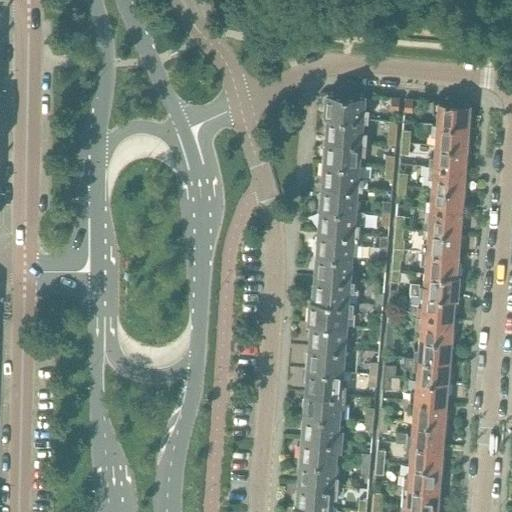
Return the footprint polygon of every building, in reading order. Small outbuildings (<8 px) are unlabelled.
[(364,108),(365,95),(327,92),(325,116),(363,119),(367,120),(368,108),(364,108)] [(398,110),(399,98),(391,97),(390,109),(398,110)] [(412,111),(413,99),(405,98),(404,110),(412,111)] [(436,122),(468,125),(471,122),(472,117),(469,114),(470,104),(434,101),(433,112),(437,112),(436,122)] [(327,129),(326,140),(365,143),(366,131),(362,131),(363,119),(325,116),(324,129),(327,129)] [(388,132),(387,144),(395,145),(396,133),(397,121),(389,120),(388,132)] [(420,121),(420,132),(436,133),(435,144),(469,147),(470,138),(468,135),(468,125),(436,122),(420,121)] [(402,142),(409,142),(410,130),(403,130),(402,142)] [(322,162),(325,163),(360,165),(361,152),(365,153),(365,143),(326,140),(326,147),(323,147),(322,162)] [(402,142),(401,154),(409,154),(409,142),(402,142)] [(465,168),(466,159),(469,157),(469,147),(435,144),(434,155),(430,155),(429,165),(465,168)] [(387,154),(386,167),(393,168),(394,155),(387,154)] [(321,175),(324,175),(323,185),(362,188),(363,177),(359,177),(360,165),(325,163),(322,162),(321,175)] [(432,176),(431,187),(466,190),(467,181),(464,178),(465,168),(429,165),(428,176),(432,176)] [(393,168),(386,167),(385,178),(393,179),(393,168)] [(398,184),(406,185),(407,173),(399,172),(398,184)] [(398,184),(397,196),(405,197),(406,185),(398,184)] [(361,198),(362,188),(323,185),(322,193),(319,193),(318,207),(321,207),(356,210),(357,198),(361,198)] [(461,211),(462,202),(465,199),(466,190),(431,187),(430,198),(426,198),(426,208),(461,211)] [(390,213),(391,201),(383,200),(382,212),(390,213)] [(318,207),(317,221),(320,221),(319,230),(358,234),(359,223),(363,223),(364,211),(356,210),(321,207),(318,207)] [(428,230),(460,232),(463,232),(463,223),(461,220),(461,211),(426,208),(425,218),(429,219),(428,230)] [(389,225),(390,213),(382,212),(381,224),(389,225)] [(395,227),(403,228),(404,215),(396,215),(395,227)] [(395,227),(393,248),(404,249),(404,240),(402,239),(403,228),(395,227)] [(316,239),(314,253),(317,253),(352,256),(360,257),(361,244),(357,244),(358,234),(319,230),(318,239),(316,239)] [(423,240),(422,251),(458,253),(459,244),(462,242),(463,232),(460,232),(428,230),(427,241),(423,240)] [(386,259),(387,247),(379,246),(378,258),(386,259)] [(392,258),(391,269),(399,270),(400,258),(403,258),(404,249),(393,248),(392,258)] [(425,261),(424,272),(459,275),(460,266),(457,263),(458,253),(422,251),(421,261),(425,261)] [(351,268),(352,256),(317,253),(314,253),(313,267),(316,267),(316,275),(354,278),(355,269),(351,268)] [(386,259),(378,258),(377,270),(385,271),(386,259)] [(391,269),(390,281),(398,282),(399,270),(391,269)] [(412,293),(423,294),(457,297),(459,275),(424,272),(424,283),(411,282),(410,293),(412,293)] [(312,285),(311,298),(349,301),(352,302),(357,302),(358,290),(353,289),(354,278),(316,275),(315,285),(312,285)] [(390,291),(389,303),(397,304),(398,291),(390,291)] [(382,305),(383,293),(375,292),(375,304),(382,305)] [(417,314),(453,317),(454,308),(457,306),(457,297),(423,294),(412,293),(411,304),(410,303),(409,314),(417,314)] [(352,302),(349,301),(311,298),(309,322),(347,325),(348,313),(352,313),(352,302)] [(420,325),(419,336),(451,339),(454,339),(455,330),(452,327),(453,317),(417,314),(416,325),(420,325)] [(381,328),(382,316),(374,315),(373,327),(381,328)] [(386,333),(394,334),(395,322),(387,321),(386,333)] [(346,337),(347,325),(309,322),(308,336),(311,336),(310,345),(349,348),(350,337),(346,337)] [(381,328),(373,327),(372,339),(380,340),(381,328)] [(386,333),(385,345),(393,346),(394,334),(386,333)] [(414,347),(414,357),(450,360),(450,351),(453,349),(454,339),(451,339),(419,336),(418,347),(414,347)] [(348,358),(349,348),(310,345),(309,354),(306,354),(305,368),(343,371),(344,358),(348,358)] [(405,356),(404,367),(417,368),(416,379),(448,381),(451,382),(451,373),(449,370),(450,360),(414,357),(405,356)] [(377,374),(378,362),(370,361),(369,373),(377,374)] [(383,376),(391,377),(392,365),(384,364),(383,376)] [(307,382),(306,391),(345,394),(346,383),(342,383),(343,371),(305,368),(304,382),(307,382)] [(376,385),(377,374),(369,373),(368,385),(376,385)] [(383,376),(382,388),(390,389),(391,377),(383,376)] [(446,403),(447,394),(450,391),(451,382),(448,381),(416,379),(415,390),(411,389),(410,400),(446,403)] [(344,405),(345,394),(306,391),(305,400),(303,399),(302,414),(339,417),(348,417),(349,405),(344,405)] [(412,421),(444,424),(447,424),(448,415),(445,412),(446,403),(410,400),(409,410),(413,410),(412,421)] [(373,417),(374,408),(366,407),(366,417),(373,417)] [(379,419),(387,419),(388,407),(380,407),(379,419)] [(338,429),(339,417),(302,414),(300,427),(303,428),(303,437),(341,440),(342,429),(338,429)] [(366,417),(364,431),(372,431),(373,427),(373,417),(366,417)] [(379,419),(378,431),(386,431),(387,419),(379,419)] [(412,432),(399,431),(398,442),(407,442),(443,445),(443,436),(446,434),(447,424),(444,424),(412,421),(412,432)] [(340,451),(341,440),(303,437),(302,445),(299,445),(298,459),(335,462),(336,450),(340,451)] [(409,464),(441,467),(444,467),(444,458),(442,455),(443,445),(407,442),(406,453),(410,453),(409,464)] [(377,449),(376,461),(384,462),(385,450),(377,449)] [(369,465),(370,453),(363,453),(362,465),(369,465)] [(334,475),(335,462),(298,459),(297,473),(300,473),(299,483),(338,486),(338,475),(334,475)] [(376,461),(375,473),(383,474),(384,462),(376,461)] [(440,479),(443,476),(444,467),(441,467),(409,464),(408,475),(404,475),(403,485),(439,488),(440,479)] [(369,477),(369,465),(362,465),(361,477),(369,477)] [(338,486),(299,483),(298,491),(295,491),(294,505),(332,508),(333,496),(343,497),(344,486),(338,486)] [(438,509),(440,510),(441,501),(438,498),(439,488),(403,485),(403,495),(402,506),(438,509)] [(373,504),(380,505),(381,492),(374,492),(373,504)] [(359,499),(358,510),(366,511),(367,499),(359,499)]
